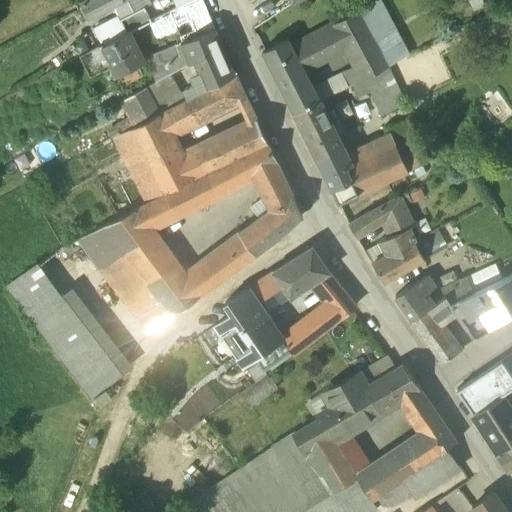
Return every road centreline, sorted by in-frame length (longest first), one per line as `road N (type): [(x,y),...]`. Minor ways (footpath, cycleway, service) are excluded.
road 1 (residential): [(219,0),(322,228),(436,396)]
road 2 (track): [(322,228),(158,338),(85,511)]
road 3 (residential): [(436,396),(511,508)]
